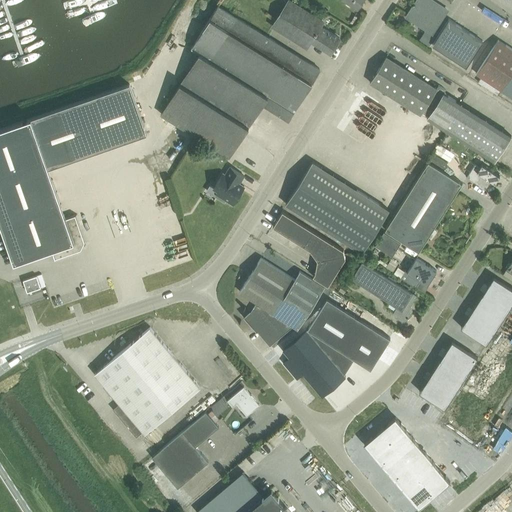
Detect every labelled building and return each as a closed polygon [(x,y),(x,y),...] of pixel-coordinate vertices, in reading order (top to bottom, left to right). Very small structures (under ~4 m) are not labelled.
[(330,52),(339,38),(320,26),(322,22),(288,0),(272,26),(306,47),(311,40),(330,52)] [(362,0),(343,0),(357,9),(362,0)] [(416,0),(414,4),(413,3),(412,6),(407,15),(408,18),(432,34),(447,11),(438,5),(434,5),(430,3),(429,0),(416,0)] [(262,104),(288,120),(319,69),(245,23),(240,20),(217,6),(191,48),(199,54),(161,114),(229,157),(262,104)] [(483,41),(448,19),(432,45),(466,67),(483,41)] [(501,90),(511,73),(511,49),(498,40),(476,74),(501,90)] [(386,56),(369,82),(420,115),(422,112),(428,116),(426,119),(444,130),(461,104),(443,93),(445,90),(438,85),(436,88),(386,56)] [(511,73),(501,90),(511,97),(511,73)] [(129,84),(0,129),(0,223),(14,263),(51,250),(55,261),(56,261),(55,259),(81,250),(84,243),(75,216),(77,215),(66,218),(48,169),(146,134),(129,84)] [(433,153),(429,159),(444,169),(447,163),(433,153)] [(389,210),(312,162),(285,204),(362,252),(389,210)] [(418,251),(462,183),(428,162),(384,230),(418,251)] [(475,164),(466,177),(485,190),(491,181),(495,184),(500,176),(482,164),(479,167),(475,164)] [(242,191),(241,190),(240,191),(236,188),(244,176),(230,167),(225,175),(222,173),(213,188),(217,190),(215,194),(217,195),(215,197),(224,202),(225,200),(233,205),(242,191)] [(328,286),(345,258),(343,250),(282,211),(272,226),(310,250),(317,260),(315,272),(312,276),(328,286)] [(392,256),(401,242),(383,232),(375,245),(392,256)] [(299,330),(325,288),(299,272),(294,279),(260,258),(239,292),(256,303),(250,311),(244,316),(258,332),(258,331),(271,346),(294,327),(299,330)] [(398,266),(394,273),(400,278),(416,288),(416,287),(420,281),(427,285),(436,271),(416,258),(407,272),(405,270),(405,271),(398,266)] [(351,279),(397,308),(394,312),(395,316),(402,321),(406,320),(407,318),(408,319),(409,317),(408,317),(412,311),(411,307),(410,306),(416,296),(362,262),(351,279)] [(27,292),(40,288),(36,276),(23,280),(27,292)] [(511,288),(493,276),(460,327),(486,344),(511,303),(511,288)] [(327,299),(306,330),(344,375),(354,359),(370,369),(390,338),(327,299)] [(511,387),(511,313),(444,418),(478,440),(511,387)] [(95,373),(121,405),(115,411),(136,437),(143,431),(145,433),(200,387),(150,327),(95,373)] [(306,330),(283,350),(289,357),(283,363),(296,378),(303,373),(322,396),(345,377),(344,375),(306,330)] [(452,341),(419,392),(444,408),(477,357),(452,341)] [(259,405),(243,387),(227,400),(232,407),(236,404),(246,416),(259,405)] [(208,461),(195,446),(218,427),(205,411),(151,457),(177,487),(208,461)] [(426,508),(456,482),(401,418),(371,444),(426,508)] [(237,429),(230,433),(233,438),(240,434),(237,429)] [(216,495),(196,511),(294,511),(271,484),(261,493),(243,471),(216,495)]
